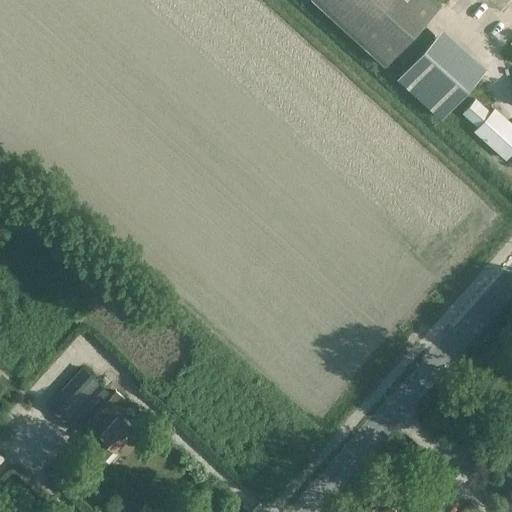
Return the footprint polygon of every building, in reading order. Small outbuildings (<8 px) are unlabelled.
[(313,0),(384,64),(441,2),(438,0),(313,0)] [(442,118),(479,77),(433,37),(397,77),(442,118)] [(506,159),(511,152),(511,127),(492,109),(488,113),(474,101),(463,113),(477,126),(473,130),(506,159)] [(82,419),(109,390),(82,366),(56,395),(82,419)] [(115,409),(125,398),(116,390),(106,400),(105,399),(85,421),(98,434),(88,445),(102,458),(112,447),(115,450),(135,428),(115,409)] [(511,511),(511,486),(498,501),(510,511),(511,511)]
